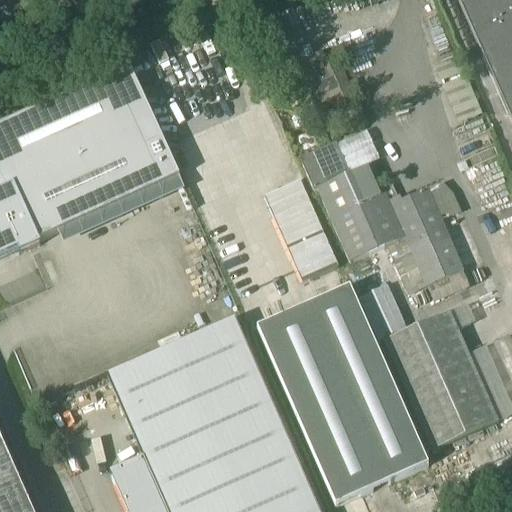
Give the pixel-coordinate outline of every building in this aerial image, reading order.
[(511,0),(473,0),(458,7),(511,130),(511,0)] [(339,66),(329,70),(323,55),(260,83),(265,97),(278,91),(279,92),(296,85),(298,89),(302,87),(309,103),(317,99),(322,110),(333,105),(336,113),(331,122),(337,136),(364,124),(339,66)] [(164,149),(129,71),(106,82),(0,129),(0,261),(17,254),(19,258),(29,253),(40,249),(38,245),(57,236),(169,186),(179,181),(164,149)] [(336,146),(299,162),(313,195),(318,194),(349,266),(386,249),(408,299),(427,291),(427,293),(464,277),(428,194),(400,206),(392,186),(383,190),(381,191),(370,167),(378,163),(367,137),(337,150),(336,146)] [(348,293),(256,334),(334,511),(335,511),(427,471),(348,293)] [(432,456),(497,428),(450,317),(384,345),(432,456)] [(124,511),(315,511),(231,326),(104,383),(141,463),(109,478),(124,511)] [(0,511),(29,511),(0,444),(0,511)]
